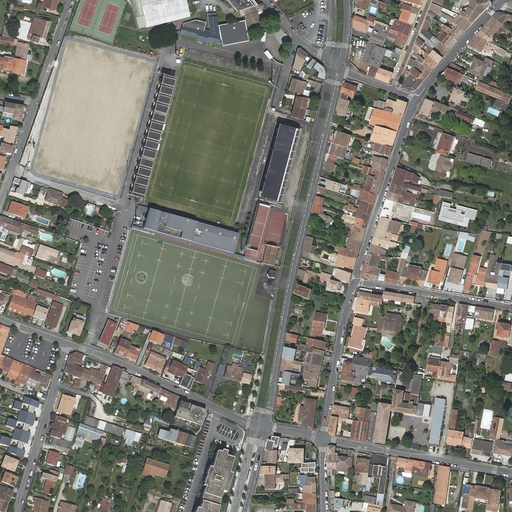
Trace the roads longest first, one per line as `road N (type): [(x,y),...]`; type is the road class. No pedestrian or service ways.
road 1 (residential): [(265,427),(340,71)]
road 2 (residential): [(67,343),(265,427)]
road 3 (residential): [(323,438),(511,473)]
road 4 (residential): [(415,100),(355,280)]
road 5 (residential): [(67,343),(16,511)]
road 6 (residential): [(355,280),(323,438)]
road 7 (residential): [(355,280),(511,307)]
road 8 (residential): [(499,3),(415,100)]
